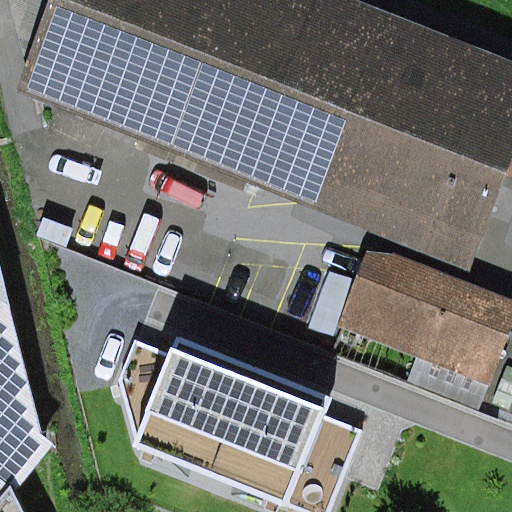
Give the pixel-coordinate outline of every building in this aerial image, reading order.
[(497,177),(511,140),(511,59),(364,0),(47,0),(16,78),(464,259),(497,177)] [(511,140),(497,177),(511,183),(511,140)] [(511,301),(396,255),(368,254),(339,328),(417,359),(407,383),(480,412),(511,333),(511,301)] [(354,279),(328,270),(307,331),(334,340),(354,279)] [(330,402),(338,382),(169,317),(162,336),(133,325),(115,372),(131,418),(122,442),(304,511),(350,511),(385,423),(330,402)] [(0,331),(0,511),(6,511),(2,502),(39,455),(28,446),(0,331)]
